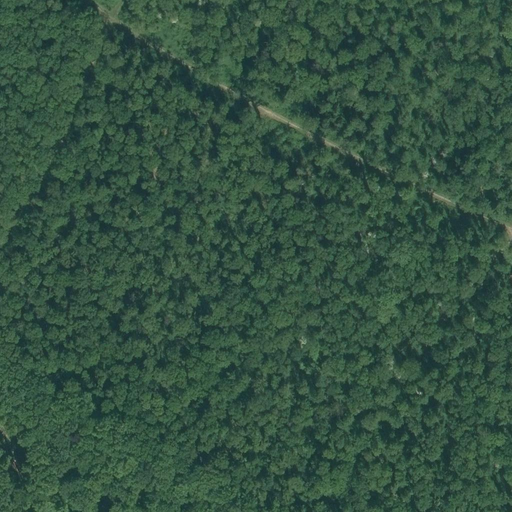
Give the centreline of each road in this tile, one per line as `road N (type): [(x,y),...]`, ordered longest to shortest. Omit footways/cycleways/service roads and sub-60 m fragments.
road 1 (track): [(511,229),(266,111),(106,13)]
road 2 (track): [(0,242),(58,140),(106,13)]
